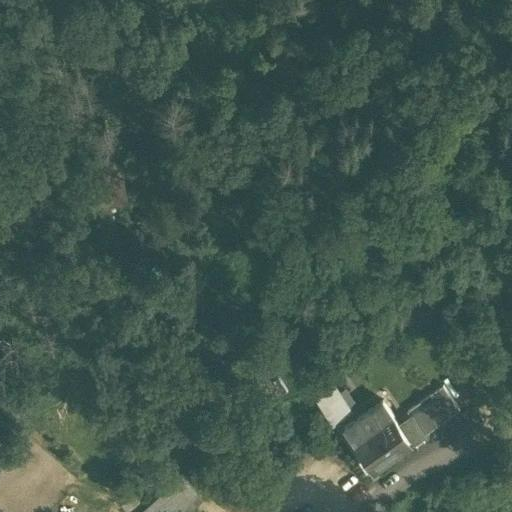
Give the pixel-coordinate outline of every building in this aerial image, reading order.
[(113,160),(96,164),(104,198),(121,194),(113,160)] [(96,164),(89,165),(97,200),(104,198),(96,164)] [(463,259),(445,264),(450,282),(484,273),(480,259),(465,263),(463,259)] [(452,377),(441,384),(443,387),(451,399),(462,391),(452,377)] [(349,415),(329,386),(313,398),(333,427),(349,415)] [(443,387),(407,412),(411,418),(423,435),(424,434),(459,410),(451,399),(443,387)] [(400,426),(382,402),(368,412),(379,428),(371,434),(357,444),(373,468),(411,442),(400,426)] [(379,428),(368,412),(361,417),(369,430),(371,434),(379,428)] [(361,417),(345,428),(357,444),(371,434),(369,430),(361,417)] [(411,418),(400,426),(411,442),(415,447),(425,441),(426,437),(424,434),(423,435),(411,418)] [(186,511),(208,492),(229,472),(206,453),(142,511),(186,511)] [(229,472),(208,492),(232,511),(257,511),(267,502),(229,472)]
